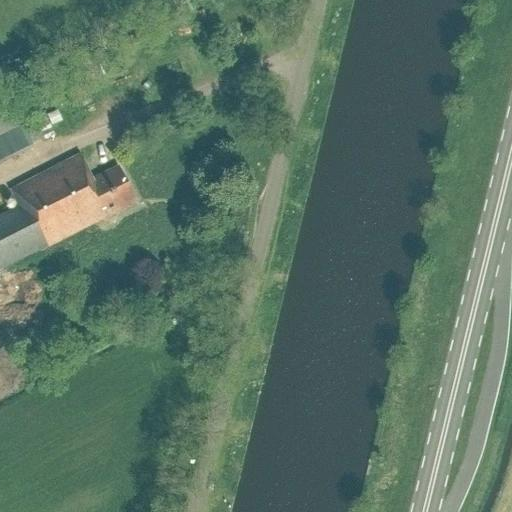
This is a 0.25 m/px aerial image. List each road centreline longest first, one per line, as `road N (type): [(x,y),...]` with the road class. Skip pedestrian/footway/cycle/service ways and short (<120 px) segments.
road 1 (unclassified): [(195,511),(317,0)]
road 2 (primary): [(423,511),(511,148)]
